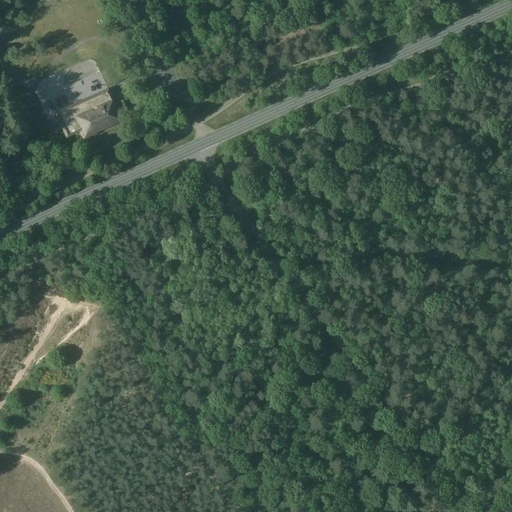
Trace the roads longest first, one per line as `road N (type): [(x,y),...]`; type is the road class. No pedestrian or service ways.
road 1 (unclassified): [(486,511),(428,458),(218,185),(201,144)]
road 2 (secondary): [(201,144),(511,4)]
road 3 (track): [(284,272),(332,256),(388,251),(511,266)]
road 4 (secondary): [(0,236),(201,144)]
